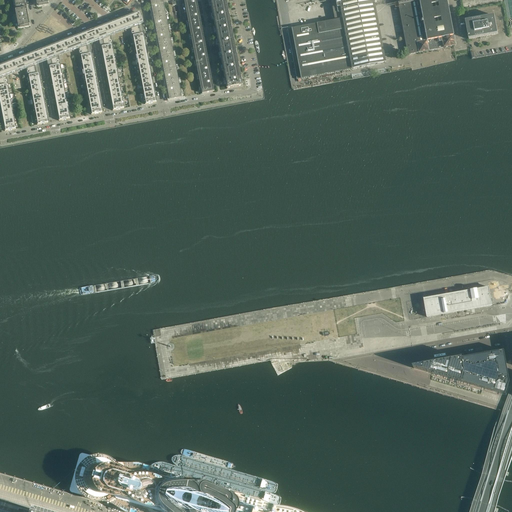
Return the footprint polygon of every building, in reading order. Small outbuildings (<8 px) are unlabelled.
[(27,9),(24,0),(13,0),(15,12),(27,9)] [(165,15),(162,0),(149,0),(153,17),(165,15)] [(198,8),(196,0),(183,0),(186,11),(198,8)] [(227,8),(225,0),(209,0),(212,11),(227,8)] [(375,9),(373,0),(285,0),(286,1),(291,0),(338,0),(335,1),(337,13),(341,13),(342,19),(287,29),(297,80),(385,63),(375,11),(375,9)] [(375,9),(375,11),(386,8),(394,6),(395,9),(398,8),(407,55),(428,51),(443,48),(445,48),(445,49),(448,48),(448,47),(454,46),(445,0),(397,0),(398,2),(397,2),(398,3),(394,4),(386,6),(375,9)] [(201,22),(200,16),(198,8),(186,11),(189,24),(201,22)] [(229,21),(227,8),(212,11),(214,24),(229,21)] [(29,25),(27,9),(15,12),(18,27),(19,27),(19,29),(23,28),(23,26),(25,26),(25,27),(29,27),(29,25)] [(124,109),(122,97),(110,35),(131,27),(145,105),(156,102),(141,23),(143,23),(139,14),(139,13),(129,17),(129,18),(108,26),(108,25),(97,29),(97,30),(87,34),(87,33),(77,37),(77,38),(56,46),(56,45),(45,49),(45,50),(35,54),(35,53),(24,57),(25,58),(4,66),(4,65),(0,66),(0,105),(5,131),(16,129),(6,76),(26,68),(37,125),(48,123),(37,64),(47,60),(59,121),(70,119),(58,55),(78,47),(91,115),(102,113),(89,43),(99,39),(113,111),(124,109)] [(168,28),(165,15),(153,17),(156,30),(168,28)] [(498,34),(494,16),(466,21),(469,40),(480,38),(480,40),(487,39),(487,36),(498,34)] [(232,34),(229,21),(214,24),(217,37),(232,34)] [(203,35),(202,28),(201,22),(189,24),(191,37),(203,35)] [(170,41),(168,28),(156,30),(158,44),(170,41)] [(234,47),(232,34),(217,37),(219,50),(234,47)] [(206,48),(205,42),(203,35),(191,37),(194,51),(206,48)] [(173,55),(171,46),(170,41),(158,44),(161,57),(173,55)] [(237,60),(234,47),(219,50),(222,63),(237,60)] [(208,62),(207,54),(206,48),(194,51),(196,64),(208,62)] [(176,68),(173,55),(161,57),(163,70),(176,68)] [(239,73),(237,60),(222,63),(224,76),(239,73)] [(211,75),(210,68),(208,62),(196,64),(199,77),(211,75)] [(178,81),(177,73),(176,68),(163,70),(166,83),(178,81)] [(242,86),(239,73),(224,76),(227,89),(234,88),(242,86)] [(214,91),(212,82),(211,75),(199,77),(202,94),(214,91)] [(181,98),(180,89),(178,81),(166,83),(169,100),(181,98)] [(492,306),(489,288),(424,299),(427,317),(470,310),(492,306)] [(414,369),(462,383),(506,396),(510,382),(505,352),(414,368),(413,368),(414,369)]
